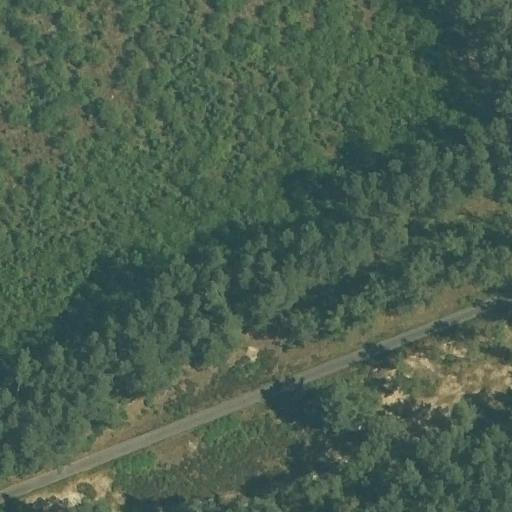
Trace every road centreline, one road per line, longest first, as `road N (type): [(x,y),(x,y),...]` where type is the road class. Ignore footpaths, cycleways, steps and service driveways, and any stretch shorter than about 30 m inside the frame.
road 1 (unclassified): [(511,292),(0,493)]
road 2 (track): [(37,477),(138,505),(265,486),(448,389),(511,380)]
